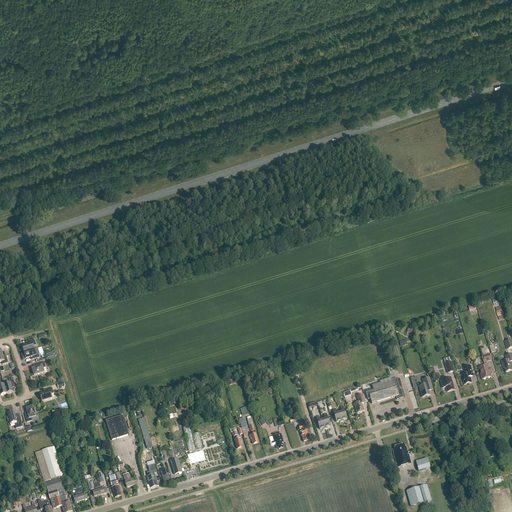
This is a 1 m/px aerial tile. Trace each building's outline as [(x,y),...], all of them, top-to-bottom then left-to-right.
[(450,334),(456,332),(454,328),(457,327),(453,313),(442,317),(446,330),(449,329),(450,334)] [(22,347),(24,353),(34,350),(33,347),(36,346),(34,340),(27,342),(28,346),(22,347)] [(34,350),(24,353),(26,359),(31,358),(32,360),(39,358),(38,355),(36,356),(34,350)] [(511,362),(511,354),(505,357),(507,362),(502,364),(503,369),(504,368),(506,373),(511,371),(511,367),(511,366),(510,363),(511,362)] [(488,366),(487,362),(492,361),(490,355),(482,357),(484,363),(485,367),(488,366)] [(443,360),(445,364),(448,374),(453,372),(450,363),(451,362),(450,358),(443,360)] [(46,368),(44,363),(37,365),(38,368),(32,370),(34,376),(44,373),(43,369),(46,368)] [(464,368),(465,372),(465,374),(462,375),(465,385),(472,383),(470,376),(473,375),(470,366),(464,368)] [(491,377),(488,366),(485,367),(479,369),(482,380),(491,377)] [(454,390),(451,378),(440,381),(442,389),(446,388),(447,393),(454,390)] [(7,384),(4,385),(6,394),(12,393),(11,387),(15,386),(12,379),(9,380),(9,381),(6,382),(7,384)] [(373,391),(366,393),(368,401),(370,400),(372,404),(396,397),(397,400),(403,398),(401,389),(400,390),(397,379),(391,380),(391,379),(379,382),(380,384),(372,386),(373,391)] [(433,391),(431,386),(429,379),(422,381),(424,385),(419,387),(422,398),(430,396),(429,392),(433,391)] [(53,394),(52,389),(45,391),(45,394),(40,395),(42,402),(52,399),(50,395),(53,394)] [(365,403),(362,395),(357,397),(359,403),(354,405),(357,414),(364,412),(361,405),(365,403)] [(36,417),(33,407),(26,409),(28,415),(25,416),(27,423),(32,422),(32,419),(36,417)] [(342,422),(339,413),(336,414),(335,409),(332,410),(336,423),(340,422),(340,423),(342,422)] [(15,419),(14,413),(7,415),(8,418),(7,418),(8,422),(9,422),(10,426),(14,425),(16,429),(22,427),(20,417),(15,419)] [(325,429),(322,420),(320,421),(318,416),(316,417),(320,430),(323,429),(323,430),(325,429)] [(112,441),(129,436),(123,417),(106,422),(112,441)] [(255,434),(251,420),(247,421),(251,432),(252,432),(253,435),(250,436),(251,440),(252,440),(253,445),(258,444),(257,440),(255,434)] [(303,443),(309,441),(307,435),(308,435),(306,429),(304,425),(298,427),(300,431),(301,433),(300,433),(301,437),(302,437),(303,443)] [(189,427),(183,428),(189,452),(195,450),(189,427)] [(235,432),(234,429),(230,430),(231,434),(232,433),(234,441),(236,446),(237,450),(242,448),(240,443),(241,443),(240,439),(237,440),(236,437),(237,436),(235,432)] [(459,440),(455,429),(450,431),(450,433),(449,433),(452,442),(459,440)] [(200,432),(195,434),(198,447),(203,446),(200,432)] [(272,435),(272,437),(274,442),(270,443),(270,444),(271,446),(272,446),(275,446),(275,445),(277,449),(278,448),(278,450),(283,449),(281,444),(283,443),(281,435),(279,435),(279,433),(272,435)] [(397,468),(411,464),(407,452),(406,448),(405,448),(404,445),(394,448),(395,449),(393,450),(394,454),(393,454),(397,468)] [(53,509),(62,507),(63,511),(71,511),(70,507),(71,507),(68,496),(65,497),(59,478),(63,476),(54,447),(42,451),(35,453),(44,482),(52,480),(52,482),(45,484),(53,509)] [(169,458),(168,452),(167,448),(162,450),(160,451),(161,456),(164,456),(165,459),(169,458)] [(188,455),(191,465),(201,461),(198,452),(188,455)] [(418,472),(430,469),(427,459),(418,461),(415,462),(416,466),(418,472)] [(174,475),(182,473),(178,460),(170,462),(174,475)] [(157,473),(154,465),(148,467),(149,473),(147,473),(148,477),(147,477),(150,489),(156,487),(155,481),(156,481),(154,474),(157,473)] [(169,470),(161,473),(165,484),(171,482),(170,478),(171,478),(169,470)] [(127,489),(134,486),(133,480),(131,481),(129,474),(123,476),(125,483),(127,489)] [(115,478),(115,477),(110,479),(110,480),(111,482),(110,482),(111,486),(112,486),(113,488),(112,488),(115,498),(121,497),(117,485),(117,484),(115,478)] [(85,480),(88,490),(94,488),(92,479),(85,480)] [(99,483),(97,484),(100,496),(107,494),(105,489),(101,490),(99,483)] [(100,496),(97,484),(94,485),(96,491),(92,492),(94,498),(100,496)] [(411,507),(424,504),(431,501),(427,485),(406,491),(411,507)] [(80,489),(78,490),(81,502),(88,500),(86,494),(82,496),(80,489)] [(50,508),(49,506),(48,502),(41,504),(40,500),(38,501),(40,510),(44,509),(44,511),(52,511),(51,507),(50,508)]
